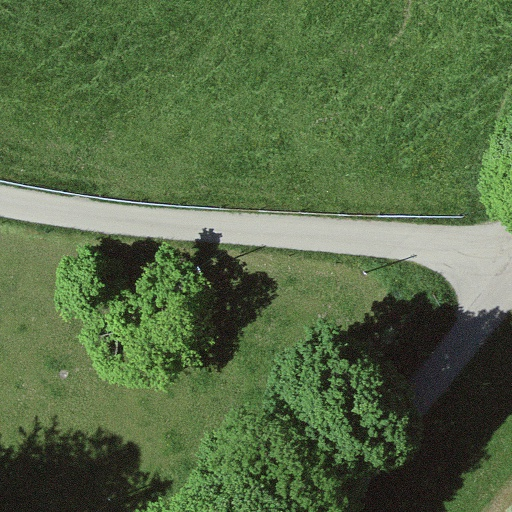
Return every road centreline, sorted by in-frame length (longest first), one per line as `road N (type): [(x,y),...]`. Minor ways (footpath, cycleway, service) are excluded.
road 1 (unclassified): [(511,259),(439,244),(0,201)]
road 2 (track): [(511,269),(321,511)]
